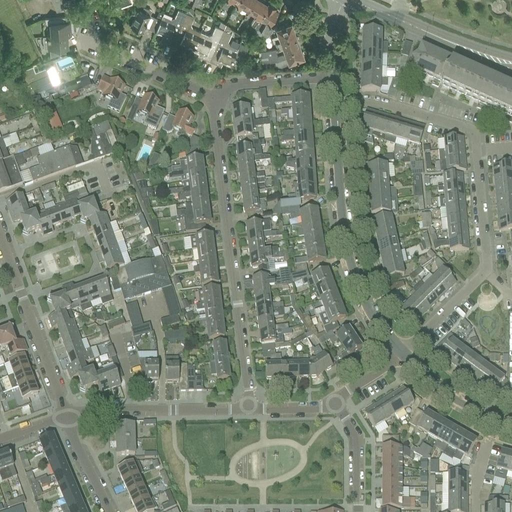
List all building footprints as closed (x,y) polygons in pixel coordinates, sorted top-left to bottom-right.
[(72,4),(71,0),(52,0),(57,11),(72,4)] [(237,4),(240,0),(220,0),(219,2),(223,5),(222,6),(226,9),(231,0),(237,4)] [(249,11),(255,0),(240,0),(237,4),(232,13),(237,15),(242,7),(249,11)] [(260,18),(269,3),(264,0),(255,0),(249,11),(256,15),(251,24),(255,27),(261,18),(260,18)] [(143,30),(152,10),(145,6),(147,2),(146,1),(131,14),(135,16),(131,25),(143,30)] [(279,9),(269,3),(260,18),(261,18),(255,27),(261,31),(268,35),(275,27),(271,25),(274,19),(273,19),(279,9)] [(193,49),(201,32),(193,29),(191,24),(195,17),(192,16),(195,9),(190,7),(187,13),(173,45),(181,48),(182,46),(185,48),(186,46),(193,49)] [(173,45),(187,13),(179,10),(176,18),(171,19),(163,15),(156,33),(164,36),(163,38),(166,39),(165,41),(173,45)] [(52,35),(51,35),(67,34),(68,34),(71,34),(71,22),(66,22),(65,17),(68,16),(45,17),(46,24),(51,24),(52,35)] [(277,29),(279,35),(272,38),(274,43),(277,42),(296,35),(294,30),(295,29),(293,26),(292,25),(292,23),(277,29)] [(238,49),(230,45),(229,41),(232,34),(230,33),(232,27),(227,24),(224,30),(210,61),(218,65),(219,63),(222,64),(223,62),(231,66),(235,56),(238,49)] [(380,45),(381,32),(379,32),(380,26),(367,25),(367,32),(362,31),(361,44),(380,45)] [(210,61),(224,30),(216,27),(213,35),(209,36),(201,32),(193,49),(201,52),(200,54),(203,56),(202,58),(210,61)] [(68,35),(68,34),(67,34),(51,35),(48,35),(43,36),(44,48),(50,47),(51,58),(66,52),(64,53),(63,46),(68,46),(68,42),(69,40),(69,36),(68,35)] [(296,36),(296,35),(277,42),(279,48),(268,51),(268,55),(277,53),(277,52),(284,49),(285,51),(300,46),(298,41),(299,40),(297,37),(296,36)] [(411,46),(404,43),(400,57),(403,57),(407,59),(411,46)] [(242,59),(246,50),(248,47),(242,45),(241,44),(238,49),(235,56),(242,59)] [(380,57),(380,45),(361,44),(361,56),(380,57)] [(297,60),(304,57),(303,55),(304,54),(303,51),(302,51),(300,46),(285,51),(284,49),(277,52),(277,53),(268,55),(268,51),(268,50),(261,51),(262,62),(276,61),(287,57),(289,63),(292,62),(293,62),(296,61),(297,60)] [(452,63),(423,50),(420,49),(416,57),(412,60),(411,62),(414,64),(409,77),(413,78),(414,74),(425,78),(423,83),(427,85),(429,80),(433,82),(434,80),(441,83),(442,81),(444,82),(439,93),(443,95),(445,90),(455,95),(453,100),(457,101),(459,97),(469,101),(467,106),(471,108),(473,103),(484,108),(482,112),(486,114),(488,109),(498,114),(496,118),(499,120),(501,116),(511,120),(510,125),(511,125),(511,92),(451,65),(452,63)] [(380,69),(380,57),(361,56),(361,68),(380,69)] [(35,91),(53,83),(46,67),(36,71),(34,65),(21,70),(24,76),(23,77),(30,92),(35,90),(35,91)] [(379,81),(380,69),(361,68),(360,80),(379,81)] [(120,97),(124,88),(110,82),(110,83),(103,79),(97,93),(103,96),(102,98),(111,102),(108,109),(118,114),(125,99),(120,97)] [(360,80),(360,92),(379,93),(379,89),(386,89),(386,81),(379,81),(360,80)] [(394,101),(400,83),(395,82),(391,81),(386,98),(394,101)] [(64,87),(67,94),(80,89),(77,82),(64,87)] [(266,101),(264,92),(258,93),(261,111),(267,110),(266,101)] [(137,114),(151,120),(148,127),(156,131),(165,113),(156,109),(159,104),(144,97),(142,103),(136,100),(126,122),(132,125),(137,114)] [(42,105),(40,98),(32,100),(35,108),(42,105)] [(309,108),(308,104),(307,104),(307,98),(266,101),(267,110),(267,113),(274,113),(273,106),(291,104),(291,111),(308,110),(308,109),(309,108)] [(41,109),(46,123),(56,120),(52,105),(41,109)] [(231,111),(233,126),(254,123),(253,116),(249,117),(248,109),(231,111)] [(309,120),(309,116),(308,116),(308,110),(291,111),(280,112),(281,118),(286,117),(286,123),(292,123),(293,133),(283,133),(283,138),(310,136),(309,131),(310,130),(310,127),(309,126),(309,121),(309,120)] [(364,117),(358,115),(360,135),(370,139),(371,137),(377,115),(366,111),(364,117)] [(195,130),(188,127),(192,118),(178,112),(175,120),(168,117),(162,132),(167,135),(171,133),(173,129),(182,134),(192,138),(192,137),(195,130)] [(384,137),(389,118),(377,115),(371,137),(377,139),(378,135),(384,137)] [(395,140),(400,122),(389,118),(384,137),(395,140)] [(252,137),(251,132),(255,131),(254,128),(269,126),(268,121),(254,123),(233,126),(234,139),(236,139),(237,145),(257,142),(257,137),(252,137)] [(407,143),(412,125),(400,122),(395,140),(407,143)] [(110,155),(120,151),(109,123),(97,127),(97,126),(86,131),(91,147),(90,157),(92,162),(100,159),(110,155)] [(424,129),(412,125),(407,143),(418,147),(424,129)] [(283,138),(280,139),(281,144),(294,143),(295,159),(295,161),(291,162),(291,159),(285,159),(285,164),(312,163),(311,157),(312,157),(312,153),(311,152),(311,147),(311,146),(311,143),(310,142),(310,136),(283,138)] [(39,141),(42,147),(48,145),(46,138),(39,141)] [(463,150),(462,139),(443,141),(444,152),(463,150)] [(261,158),(260,153),(260,148),(263,148),(263,142),(257,142),(237,145),(238,150),(236,150),(236,151),(235,153),(236,156),(237,157),(238,161),(261,158)] [(28,171),(33,183),(31,183),(31,184),(75,167),(67,147),(36,159),(39,167),(28,171)] [(0,163),(8,160),(5,150),(0,151),(0,163)] [(463,150),(444,152),(438,152),(439,163),(464,161),(463,150)] [(29,152),(12,158),(16,167),(24,164),(23,161),(31,158),(29,152)] [(153,155),(147,169),(161,164),(162,161),(160,158),(153,155)] [(253,164),(261,163),(270,162),(269,158),(265,158),(265,157),(261,158),(238,161),(238,165),(237,166),(238,170),(239,171),(239,172),(239,173),(238,174),(239,178),(240,179),(241,183),(255,181),(254,180),(264,179),(263,175),(254,176),(253,170),(253,164)] [(16,169),(16,167),(12,158),(8,160),(0,163),(0,174),(13,170),(16,169)] [(202,171),(201,166),(202,165),(202,162),(201,161),(201,160),(179,163),(179,168),(171,169),(171,176),(202,171)] [(465,172),(464,161),(439,163),(440,174),(446,173),(446,174),(465,172)] [(312,163),(285,164),(286,170),(294,171),(296,171),(297,185),(292,186),(292,191),(314,189),(313,184),(314,183),(314,179),(313,178),(313,174),(313,173),(313,169),(312,168),(312,163)] [(417,171),(417,164),(412,164),(409,165),(410,177),(411,177),(412,177),(415,176),(419,176),(423,176),(422,171),(417,171)] [(511,165),(492,167),(493,178),(511,176),(511,165)] [(377,167),(367,167),(368,180),(387,178),(386,166),(377,167)] [(0,193),(22,185),(16,169),(13,170),(0,174),(0,193)] [(203,182),(203,179),(204,178),(203,175),(202,174),(202,171),(171,176),(168,176),(169,181),(180,180),(181,183),(188,183),(188,184),(182,185),(183,190),(176,191),(177,197),(205,193),(204,188),(205,187),(204,183),(203,183),(203,182)] [(129,176),(134,188),(137,186),(136,184),(137,184),(133,175),(129,176)] [(442,177),(443,188),(462,186),(461,175),(442,177)] [(420,183),(419,176),(415,176),(412,177),(413,188),(421,187),(420,183)] [(511,176),(493,178),(494,189),(511,187),(511,176)] [(388,190),(387,178),(368,180),(368,192),(388,190)] [(264,185),(264,181),(255,182),(255,181),(241,183),(241,187),(240,188),(241,192),(242,192),(242,194),(242,195),(241,196),(241,200),(243,201),(243,205),(257,204),(257,203),(267,201),(266,197),(257,198),(256,192),(255,186),(264,185)] [(139,193),(146,191),(144,182),(137,184),(136,184),(137,186),(134,188),(134,189),(137,197),(141,196),(139,193)] [(67,194),(82,190),(81,184),(65,189),(67,194)] [(463,197),(462,186),(443,188),(437,189),(437,194),(443,193),(444,199),(463,197)] [(422,198),(421,191),(421,187),(413,188),(414,199),(417,199),(422,198)] [(511,198),(511,187),(494,189),(495,200),(511,198)] [(288,201),(279,202),(279,204),(280,210),(295,209),(299,208),(299,202),(315,201),(314,196),(315,195),(315,191),(314,190),(314,189),(292,191),(294,191),(295,197),(288,198),(288,200),(288,201)] [(84,190),(73,194),(81,215),(81,217),(81,218),(83,223),(89,221),(88,220),(98,217),(97,214),(94,207),(93,205),(92,202),(89,203),(87,196),(84,190)] [(389,202),(388,190),(368,192),(369,204),(389,202)] [(148,200),(146,191),(139,193),(141,196),(137,197),(141,206),(144,205),(143,202),(148,201),(148,200)] [(205,197),(205,193),(177,197),(177,204),(185,203),(185,201),(190,200),(191,206),(185,207),(185,213),(183,213),(183,212),(175,213),(176,219),(183,218),(183,219),(207,215),(207,210),(208,209),(207,206),(206,205),(206,204),(206,202),(207,201),(206,197),(205,197)] [(69,195),(62,198),(65,206),(70,221),(77,219),(81,218),(81,217),(81,215),(73,194),(69,195)] [(25,207),(21,197),(5,203),(9,213),(25,207)] [(464,208),(463,197),(444,199),(438,199),(439,210),(445,210),(464,208)] [(511,209),(511,198),(495,200),(496,211),(511,209)] [(149,210),(148,201),(143,202),(144,205),(141,206),(144,215),(148,214),(147,212),(147,211),(149,210)] [(389,215),(389,202),(369,204),(370,216),(389,215)] [(263,203),(257,204),(243,205),(244,209),(243,210),(243,213),(244,214),(244,215),(255,214),(255,217),(262,216),(261,213),(264,212),(264,211),(266,210),(265,206),(263,205),(263,203)] [(280,216),(280,210),(279,204),(278,204),(271,213),(272,217),(280,216)] [(31,205),(25,207),(9,213),(12,224),(20,221),(31,216),(33,216),(33,215),(34,215),(35,215),(31,205)] [(70,221),(65,206),(55,209),(61,225),(70,221)] [(465,219),(464,208),(445,210),(446,220),(465,219)] [(61,225),(55,209),(48,212),(45,213),(51,228),(61,225)] [(296,215),(295,209),(280,210),(280,216),(280,217),(289,216),(290,220),(299,219),(300,226),(301,227),(317,224),(317,222),(318,221),(317,218),(316,217),(315,212),(299,214),(296,215)] [(511,219),(511,209),(496,211),(497,222),(511,219)] [(51,228),(45,213),(39,215),(35,217),(34,217),(39,230),(42,237),(50,234),(53,233),(51,228)] [(39,230),(34,217),(34,215),(33,215),(33,216),(31,216),(20,221),(22,226),(22,227),(24,232),(25,235),(28,234),(29,234),(32,233),(38,230),(39,230)] [(105,215),(98,217),(88,220),(89,221),(92,231),(108,225),(105,215)] [(208,219),(207,215),(183,219),(185,234),(187,234),(204,231),(203,226),(209,225),(209,224),(209,223),(209,220),(208,219)] [(371,222),(374,234),(393,230),(390,217),(371,222)] [(466,229),(465,219),(446,220),(447,231),(466,229)] [(511,231),(511,219),(497,222),(498,233),(511,231)] [(154,221),(152,222),(148,224),(153,238),(158,238),(156,221),(154,221)] [(270,235),(270,234),(269,222),(259,223),(259,225),(246,226),(246,227),(245,228),(245,232),(247,232),(247,237),(270,235)] [(300,226),(291,228),(292,233),(301,231),(304,247),(296,248),(297,253),(305,252),(305,253),(322,250),(321,244),(321,243),(321,240),(320,239),(319,234),(320,233),(319,230),(318,229),(317,224),(301,227),(300,226)] [(108,225),(92,231),(96,241),(112,236),(108,225)] [(467,240),(466,229),(447,231),(448,242),(467,240)] [(395,241),(393,230),(374,234),(377,245),(395,241)] [(112,236),(96,241),(100,251),(116,246),(123,243),(120,233),(112,236)] [(247,241),(246,242),(247,245),(248,247),(249,249),(247,251),(248,253),(249,254),(250,259),(282,255),(281,254),(286,253),(286,251),(285,249),(277,250),(276,249),(269,250),(269,251),(263,252),(262,245),(265,244),(265,239),(283,237),(282,234),(282,233),(278,234),(278,233),(270,234),(270,235),(247,237),(247,241)] [(210,237),(190,239),(191,251),(196,251),(212,249),(211,244),(213,244),(213,243),(213,238),(212,238),(210,238),(210,237)] [(468,251),(467,240),(448,242),(448,243),(436,243),(432,244),(433,251),(443,249),(448,249),(449,253),(468,251)] [(398,253),(395,241),(377,245),(379,257),(398,253)] [(103,262),(119,256),(116,246),(100,251),(103,262)] [(212,254),(212,249),(196,251),(198,264),(213,261),(215,260),(216,259),(215,255),(214,254),(212,254)] [(306,259),(293,261),(295,275),(307,272),(305,265),(323,262),(323,256),(323,255),(323,252),(322,251),(322,250),(305,253),(306,259)] [(431,261),(435,257),(429,252),(426,255),(431,261)] [(268,273),(267,262),(283,260),(283,264),(288,263),(287,255),(286,255),(286,253),(281,254),(282,255),(250,259),(250,263),(249,264),(249,268),(251,268),(251,269),(252,269),(253,270),(256,270),(257,269),(258,268),(259,274),(268,273)] [(400,265),(398,253),(379,257),(382,269),(400,265)] [(123,266),(119,256),(103,262),(107,272),(116,269),(123,266)] [(160,259),(130,268),(124,269),(114,272),(116,277),(120,291),(124,302),(161,291),(170,288),(160,259)] [(437,260),(433,263),(439,268),(442,265),(437,260)] [(213,262),(213,261),(198,264),(199,269),(193,269),(194,276),(199,275),(215,273),(214,268),(216,268),(217,267),(216,262),(215,262),(213,262)] [(403,277),(400,265),(382,269),(384,281),(403,277)] [(454,277),(445,268),(433,279),(447,293),(455,284),(451,280),(454,277)] [(417,277),(422,272),(419,269),(414,274),(417,277)] [(269,279),(253,281),(252,282),(252,285),(253,286),(254,291),(268,289),(287,287),(287,288),(291,288),(291,286),(289,276),(288,272),(279,273),(280,281),(269,282),(269,279)] [(330,282),(330,281),(329,277),(328,277),(326,272),(309,278),(307,272),(295,275),(289,276),(291,286),(301,282),(302,287),(306,285),(308,292),(314,290),(330,284),(330,282)] [(215,278),(215,273),(199,275),(201,287),(216,285),(218,284),(219,283),(218,279),(217,278),(215,278)] [(411,282),(417,277),(414,274),(408,279),(411,282)] [(120,291),(116,277),(110,279),(111,285),(114,293),(120,291)] [(438,301),(447,293),(433,279),(424,288),(438,301)] [(109,295),(106,287),(104,281),(104,280),(93,283),(99,299),(110,296),(109,295)] [(99,299),(93,283),(83,287),(89,303),(99,299)] [(334,293),(335,292),(333,289),(332,288),(330,284),(314,290),(308,292),(310,296),(314,295),(316,300),(319,301),(319,302),(322,310),(313,313),(315,318),(318,317),(325,314),(340,308),(338,303),(338,302),(337,298),(336,298),(335,296),(334,293)] [(398,291),(397,284),(385,287),(387,296),(398,291)] [(73,291),(72,286),(61,290),(63,297),(64,297),(68,308),(69,311),(79,307),(73,291)] [(73,291),(79,307),(81,314),(92,309),(89,303),(83,287),(73,291)] [(171,287),(170,288),(161,291),(163,296),(173,292),(171,287)] [(269,300),(269,293),(288,291),(287,288),(287,287),(268,289),(254,291),(254,295),(253,296),(254,299),(255,300),(255,302),(255,303),(254,305),(255,308),(256,308),(256,313),(283,309),(282,305),(270,306),(269,300)] [(429,310),(438,301),(424,288),(416,296),(429,310)] [(219,303),(217,291),(198,293),(199,305),(219,303)] [(175,298),(173,292),(163,296),(165,302),(175,298)] [(412,300),(407,304),(421,318),(429,310),(416,296),(412,292),(408,296),(412,300)] [(64,297),(63,297),(56,300),(52,301),(50,302),(51,305),(52,310),(54,314),(54,316),(65,313),(68,312),(69,311),(68,308),(64,297)] [(167,307),(177,304),(175,298),(165,302),(167,307)] [(220,315),(219,303),(203,305),(199,305),(195,306),(196,312),(204,311),(205,317),(220,315)] [(131,305),(128,306),(125,307),(127,313),(138,310),(136,304),(131,305)] [(179,309),(177,304),(167,307),(169,313),(179,309)] [(412,327),(421,318),(407,304),(398,313),(412,327)] [(300,315),(295,307),(291,309),(297,317),(300,315)] [(340,309),(340,308),(325,314),(318,317),(326,336),(330,333),(331,334),(337,330),(335,323),(344,319),(342,314),(343,313),(341,309),(340,309)] [(182,315),(179,309),(169,313),(171,318),(177,317),(182,315)] [(258,322),(258,324),(258,326),(257,327),(257,330),(258,330),(259,335),(282,332),(283,332),(287,331),(287,327),(282,327),(272,328),(272,322),(271,319),(284,318),(283,315),(283,309),(256,313),(257,317),(256,319),(256,322),(258,322)] [(139,315),(138,310),(127,313),(128,318),(139,315)] [(72,322),(68,312),(65,313),(54,316),(47,319),(51,330),(56,328),(72,322)] [(101,313),(94,316),(96,322),(104,323),(101,313)] [(141,321),(139,315),(128,318),(130,324),(141,321)] [(222,327),(220,315),(205,317),(198,318),(199,324),(198,324),(199,330),(206,329),(222,327)] [(306,323),(305,322),(301,317),(300,315),(297,317),(303,326),(306,323)] [(177,317),(171,318),(159,322),(162,330),(179,324),(177,317)] [(142,327),(141,321),(130,324),(131,330),(142,327)] [(60,338),(76,332),(72,322),(56,328),(60,338)] [(463,322),(460,325),(465,330),(469,327),(463,322)] [(312,332),(306,324),(306,323),(303,326),(308,334),(312,332)] [(142,327),(131,330),(130,331),(134,346),(136,345),(138,344),(139,343),(139,341),(139,339),(139,338),(151,334),(148,325),(142,327)] [(223,339),(222,327),(206,329),(207,329),(208,341),(223,339)] [(326,336),(323,338),(326,343),(329,341),(332,346),(337,342),(341,348),(355,339),(355,338),(354,338),(354,336),(352,334),(351,333),(350,332),(350,333),(347,329),(340,334),(339,333),(333,338),(330,334),(331,334),(330,333),(326,336)] [(9,331),(6,333),(2,334),(2,333),(0,334),(0,346),(1,350),(5,349),(14,345),(12,339),(10,335),(9,331)] [(282,345),(281,337),(288,336),(287,331),(283,332),(282,332),(259,335),(260,340),(259,341),(259,344),(260,344),(261,348),(270,347),(273,347),(282,345)] [(80,342),(76,332),(60,338),(64,348),(80,342)] [(184,332),(163,335),(164,343),(186,340),(184,332)] [(448,363),(460,348),(451,341),(453,339),(449,336),(433,352),(448,363)] [(355,339),(341,348),(345,353),(344,354),(352,365),(358,361),(354,354),(361,349),(359,345),(358,344),(358,343),(357,340),(355,340),(355,339)] [(14,345),(6,348),(11,359),(15,357),(17,360),(23,358),(22,355),(26,353),(22,342),(14,345)] [(83,352),(80,342),(64,348),(67,358),(83,352)] [(210,356),(211,365),(215,364),(226,362),(228,361),(229,361),(228,356),(227,356),(225,356),(224,345),(213,346),(214,355),(210,356)] [(274,357),(275,357),(274,351),(273,351),(273,347),(270,347),(261,348),(261,353),(269,353),(269,366),(264,366),(264,380),(265,380),(266,381),(269,381),(270,380),(275,380),(274,357)] [(317,348),(313,351),(319,360),(316,361),(317,366),(322,374),(325,372),(326,372),(329,370),(329,369),(330,368),(317,348)] [(457,370),(469,354),(460,348),(448,363),(457,370)] [(309,365),(308,365),(307,365),(302,365),(302,356),(299,356),(296,356),(297,379),(301,379),(302,380),(306,380),(306,379),(309,379),(310,379),(311,379),(314,379),(315,378),(322,374),(317,366),(316,361),(319,360),(312,349),(310,351),(312,353),(313,355),(313,360),(313,362),(309,362),(309,365)] [(87,363),(93,360),(89,350),(83,352),(67,358),(71,368),(82,364),(87,363)] [(466,376),(477,361),(469,354),(457,370),(466,376)] [(297,379),(296,356),(294,356),(291,356),(291,358),(292,365),(285,365),(279,365),(279,357),(275,357),(274,357),(275,380),(279,380),(280,380),(283,380),(284,379),(286,379),(288,379),(288,380),(292,380),(293,379),(297,379)] [(17,360),(10,363),(8,363),(13,376),(28,370),(23,358),(17,360)] [(114,370),(103,374),(109,390),(120,386),(118,380),(122,378),(116,361),(111,362),(114,370)] [(157,382),(158,361),(138,361),(140,367),(140,369),(142,375),(144,375),(144,382),(145,382),(145,384),(151,384),(152,382),(157,382)] [(474,383),(486,367),(477,361),(466,376),(474,383)] [(229,380),(226,362),(215,364),(211,365),(209,365),(210,377),(217,377),(217,381),(229,380)] [(86,374),(84,369),(82,364),(71,368),(66,370),(70,380),(77,378),(86,374)] [(187,392),(186,367),(186,365),(178,366),(164,366),(164,369),(164,384),(178,384),(178,392),(187,392)] [(483,389),(495,374),(486,367),(474,383),(483,389)] [(33,383),(28,370),(13,376),(7,378),(11,391),(18,388),(33,383)] [(96,387),(93,378),(91,372),(86,374),(77,378),(78,381),(80,385),(81,388),(82,391),(86,390),(90,389),(96,387)] [(109,390),(103,374),(93,378),(96,387),(99,394),(109,390)] [(506,400),(507,383),(504,380),(495,374),(483,389),(492,396),(495,392),(501,397),(501,400),(506,400)] [(202,378),(194,378),(194,392),(202,392),(202,382),(202,378)] [(37,395),(33,383),(18,388),(22,400),(37,395)] [(403,389),(393,395),(403,411),(413,405),(403,389)] [(403,411),(393,395),(383,401),(393,417),(403,411)] [(393,417),(383,401),(373,407),(384,423),(393,417)] [(384,423),(373,407),(363,413),(374,430),(384,423)] [(416,411),(410,421),(417,425),(422,415),(416,411)] [(426,436),(436,419),(426,413),(416,430),(426,436)] [(436,442),(446,425),(436,419),(426,436),(436,442)] [(446,447),(456,431),(446,425),(436,442),(446,447)] [(133,427),(115,427),(116,442),(134,441),(133,427)] [(456,453),(466,436),(456,431),(446,447),(441,456),(451,462),(452,460),(456,453)] [(456,453),(452,460),(459,463),(463,457),(466,459),(472,449),(476,442),(466,436),(456,453)] [(38,442),(43,454),(57,448),(52,437),(38,442)] [(116,456),(134,456),(134,441),(116,442),(116,456)] [(62,460),(57,448),(43,454),(48,465),(62,460)] [(401,449),(401,448),(391,448),(381,448),(381,459),(401,459),(405,459),(409,461),(409,451),(404,449),(401,449)] [(417,451),(415,455),(417,456),(422,459),(421,461),(426,460),(429,460),(429,458),(424,455),(417,451)] [(7,452),(0,454),(0,463),(6,481),(11,479),(7,469),(12,467),(7,452)] [(507,474),(511,455),(500,452),(495,471),(493,478),(504,481),(506,473),(507,474)] [(381,459),(381,469),(401,469),(401,459),(381,459)] [(67,471),(62,460),(48,465),(53,477),(67,471)] [(26,461),(20,463),(23,471),(29,469),(26,461)] [(156,469),(156,470),(159,468),(156,462),(151,464),(154,471),(156,469)] [(137,476),(131,464),(117,471),(117,472),(122,483),(137,476)] [(401,479),(401,469),(381,469),(381,479),(401,479)] [(46,480),(39,483),(42,488),(47,486),(47,488),(56,484),(58,488),(72,482),(67,471),(53,477),(46,480)] [(466,485),(466,475),(452,475),(449,475),(447,475),(447,485),(466,485)] [(137,476),(122,483),(127,495),(142,488),(137,476)] [(32,477),(26,479),(29,487),(37,483),(39,483),(46,480),(45,477),(33,481),(32,477)] [(401,490),(401,479),(381,479),(381,490),(401,490)] [(72,482),(58,488),(63,500),(76,494),(72,482)] [(37,483),(29,487),(33,499),(42,496),(37,483)] [(466,496),(466,485),(447,485),(447,496),(466,496)] [(133,507),(148,501),(142,488),(127,495),(133,507)] [(401,500),(401,490),(381,490),(381,500),(401,500)] [(162,511),(163,511),(175,507),(168,492),(164,494),(168,504),(161,507),(162,511)] [(65,511),(81,505),(76,494),(63,500),(65,506),(59,509),(60,511),(65,511)] [(466,506),(466,496),(447,496),(441,496),(441,506),(447,506),(466,506)] [(381,500),(381,510),(408,510),(408,500),(401,500),(381,500)] [(152,511),(148,501),(133,507),(135,511),(152,511)]
